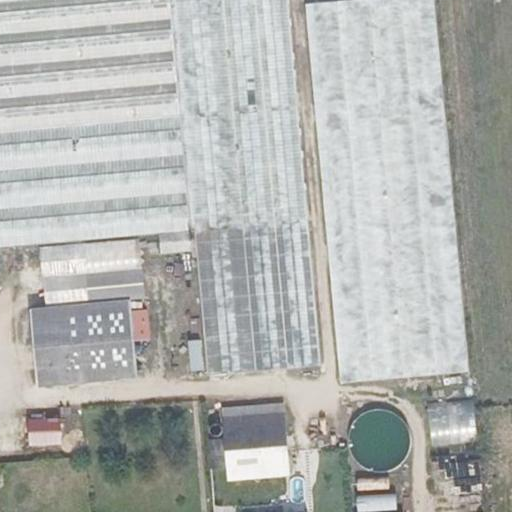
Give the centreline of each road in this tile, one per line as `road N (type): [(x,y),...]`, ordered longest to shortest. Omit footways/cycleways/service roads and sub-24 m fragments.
road 1 (track): [(0,399),(231,383),(385,395),(418,425),(421,511)]
road 2 (track): [(332,390),(297,0)]
